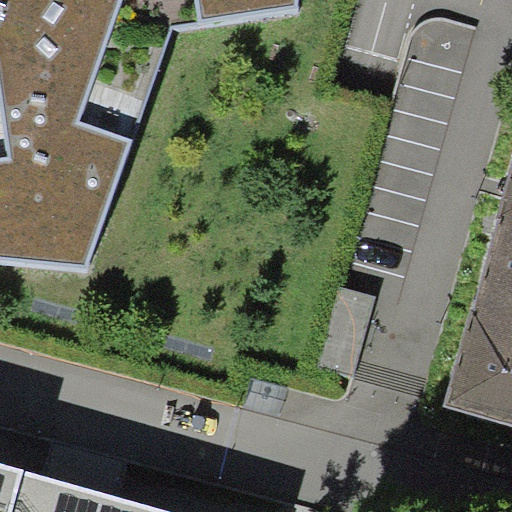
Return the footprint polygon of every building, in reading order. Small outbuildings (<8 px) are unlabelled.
[(0,0),(0,263),(86,272),(175,34),(296,13),(297,0),(0,0)] [(511,429),(511,153),(481,260),(439,408),(511,429)] [(374,300),(340,291),(320,370),(354,379),(374,300)] [(252,378),(243,409),(297,424),(306,393),(252,378)] [(52,448),(40,490),(75,500),(111,510),(122,468),(52,448)] [(0,511),(118,511),(111,510),(75,500),(40,490),(0,478),(0,511)]
